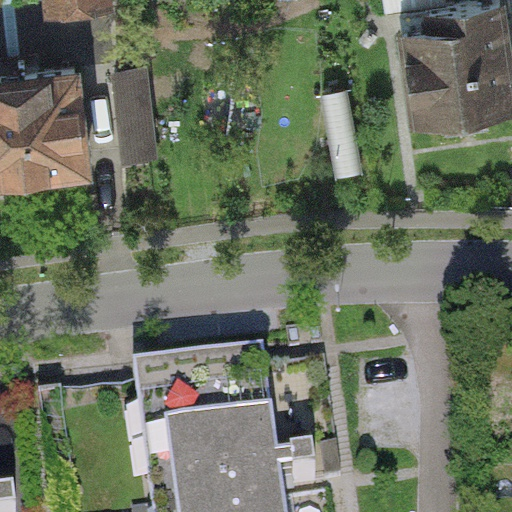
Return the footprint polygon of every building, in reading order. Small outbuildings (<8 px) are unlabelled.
[(391,0),(394,14),(451,2),(450,0),(391,0)] [(511,105),(511,11),(413,21),(422,114),(511,105)] [(77,67),(0,75),(0,172),(87,163),(77,67)] [(157,95),(111,94),(109,165),(156,166),(157,95)] [(292,511),(275,363),(150,377),(165,511),(292,511)]
